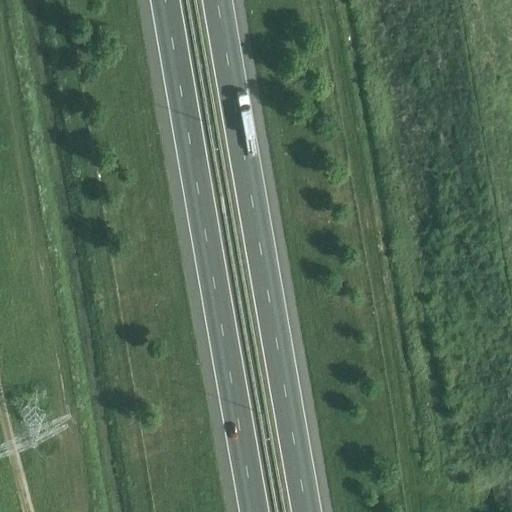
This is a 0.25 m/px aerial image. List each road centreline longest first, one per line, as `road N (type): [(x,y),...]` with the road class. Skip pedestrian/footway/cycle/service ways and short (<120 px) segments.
road 1 (motorway): [(307,511),(216,0)]
road 2 (motorway): [(165,0),(256,511)]
